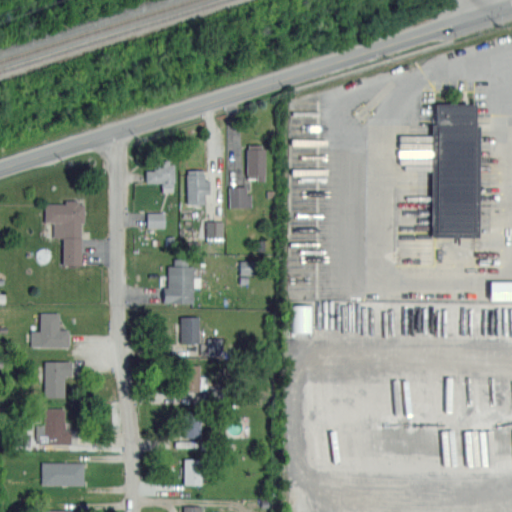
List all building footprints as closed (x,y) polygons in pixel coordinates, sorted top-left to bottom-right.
[(431,236),(477,236),(479,102),(432,102),(431,236)] [(264,180),(264,143),(246,143),(246,180),(264,180)] [(154,160),(154,170),(145,170),(145,181),(161,181),(161,190),(174,190),(173,160),(154,160)] [(185,203),(208,203),(208,168),(185,168),(185,203)] [(251,206),(251,185),(228,185),(228,206),(251,206)] [(62,237),(62,264),(82,265),(84,200),(44,199),(44,222),(53,222),(53,237),(62,237)] [(164,227),(164,212),(147,212),(147,227),(164,227)] [(222,220),(205,220),(205,238),(222,238),(222,220)] [(163,266),(163,302),(192,302),(193,281),(194,258),(172,258),(172,266),(163,266)] [(489,300),(511,299),(511,281),(489,281),(489,300)] [(68,346),(68,328),(58,328),(58,311),(40,311),(40,329),(30,329),(30,346),(68,346)] [(178,316),(178,343),(197,343),(197,316),(178,316)] [(221,354),(221,338),(206,338),(206,354),(221,354)] [(70,360),(43,360),(43,394),(64,394),(64,381),(70,381),(70,360)] [(199,365),(180,365),(180,390),(199,390),(199,365)] [(36,443),(70,443),(70,424),(64,424),(64,411),(44,411),(44,423),(36,423),(36,443)] [(199,412),(181,412),(181,437),(199,437),(199,412)] [(182,484),(201,483),(201,457),(182,457),(182,484)] [(82,461),(40,461),(40,484),(82,484),(82,461)]
